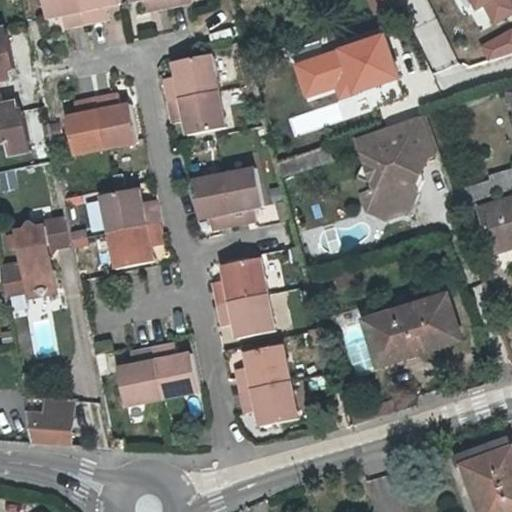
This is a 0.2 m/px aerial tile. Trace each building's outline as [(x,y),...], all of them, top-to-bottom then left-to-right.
[(70,31),(91,27),(86,0),(49,0),(53,21),(67,18),(70,31)] [(124,0),(86,0),(91,27),(114,22),(111,9),(126,7),(124,0)] [(153,14),(175,10),(173,0),(135,0),(136,4),(150,2),(153,14)] [(173,0),(175,10),(197,6),(196,0),(173,0)] [(399,0),(369,0),(374,18),(402,10),(399,0)] [(0,111),(2,111),(8,141),(14,140),(17,154),(38,150),(31,111),(26,111),(24,102),(11,104),(9,93),(7,81),(19,79),(19,71),(23,70),(14,31),(0,33),(0,111)] [(347,50),(360,90),(398,78),(385,38),(347,50)] [(252,51),(246,52),(254,88),(262,86),(252,51)] [(336,54),(298,68),(308,95),(346,81),(336,54)] [(173,80),(177,102),(226,92),(220,57),(182,63),(185,79),(173,80)] [(266,103),(262,86),(254,88),(253,88),(256,105),(266,103)] [(233,130),(226,92),(177,102),(182,125),(193,123),(196,137),(233,130)] [(126,95),(104,99),(114,150),(145,144),(138,105),(128,107),(126,95)] [(81,156),(114,150),(104,99),(83,103),(84,115),(74,117),(81,156)] [(382,190),(370,194),(375,212),(390,220),(405,215),(407,207),(419,204),(423,196),(420,185),(411,180),(416,171),(414,164),(444,155),(430,116),(365,137),(373,162),(382,190)] [(364,176),(370,194),(382,190),(373,162),(364,176)] [(232,178),(242,227),(264,223),(262,211),(271,209),(264,172),(232,178)] [(220,231),(242,227),(232,178),(200,183),(207,221),(218,219),(220,231)] [(112,233),(163,223),(160,203),(147,205),(145,191),(105,199),(112,233)] [(511,202),(486,211),(499,253),(511,248),(511,202)] [(416,212),(419,204),(407,207),(405,215),(416,212)] [(27,273),(30,292),(42,290),(46,294),(51,288),(60,287),(57,268),(50,264),(57,256),(49,250),(54,243),(59,247),(75,244),(74,242),(73,235),(69,217),(53,220),(51,225),(42,226),(35,221),(28,229),(20,230),(22,247),(30,253),(26,260),(33,266),(27,273)] [(167,246),(163,223),(112,233),(119,270),(158,263),(156,248),(167,246)] [(73,235),(74,242),(91,239),(90,232),(73,235)] [(93,246),(91,239),(74,242),(75,244),(76,249),(93,246)] [(57,256),(59,247),(54,243),(49,250),(57,256)] [(10,296),(30,292),(27,273),(33,266),(26,260),(5,264),(10,296)] [(220,285),(224,307),(273,298),(265,260),(227,268),(230,283),(220,285)] [(421,347),(423,353),(467,339),(452,295),(378,319),(385,337),(377,340),(383,359),(421,347)] [(280,333),(273,298),(224,307),(228,329),(239,328),(241,341),(280,333)] [(327,335),(314,338),(317,352),(331,349),(327,335)] [(114,342),(100,344),(101,353),(115,350),(114,342)] [(183,347),(160,351),(170,401),(207,395),(200,357),(186,359),(183,347)] [(385,366),(423,353),(421,347),(383,359),(385,366)] [(248,396),(297,387),(290,350),(252,356),(255,372),(244,374),(248,396)] [(134,407),(170,401),(160,351),(138,355),(141,367),(127,369),(134,407)] [(111,356),(97,359),(101,380),(115,377),(111,356)] [(304,423),(297,387),(248,396),(252,418),(264,416),(266,430),(304,423)] [(76,401),(50,401),(50,416),(30,416),(34,444),(77,446),(76,401)] [(511,511),(511,448),(461,466),(477,511),(511,511)]
